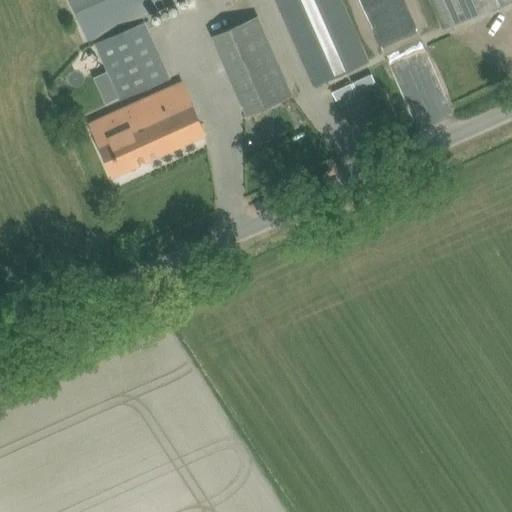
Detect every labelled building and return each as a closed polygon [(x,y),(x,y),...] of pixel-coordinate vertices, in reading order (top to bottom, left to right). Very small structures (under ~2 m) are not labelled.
[(70,0),(88,40),(180,0),(70,0)] [(277,0),(314,84),(368,61),(341,0),(277,0)] [(506,0),(434,0),(446,27),(506,0)] [(214,35),(249,113),(292,94),(257,16),(214,35)] [(96,42),(121,98),(170,76),(145,20),(96,42)] [(90,123),(113,174),(206,133),(183,81),(90,123)]
